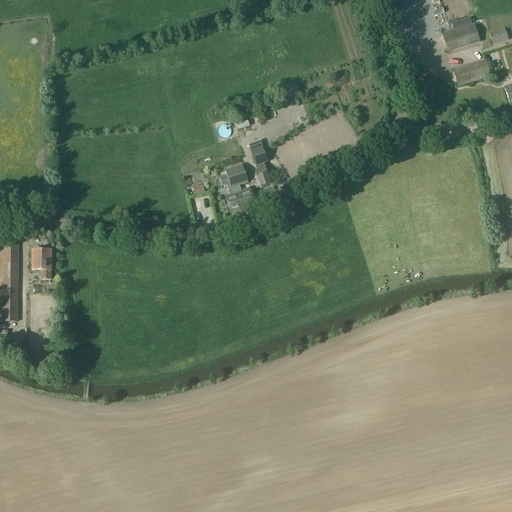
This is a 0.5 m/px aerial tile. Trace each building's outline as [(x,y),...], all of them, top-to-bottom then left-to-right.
[(419,12),(413,13),(414,15),(408,17),(411,29),(423,26),(419,12)] [(438,15),(428,17),(429,27),(439,26),(438,15)] [(404,31),(410,30),(408,18),(402,19),(404,31)] [(453,30),(472,24),(470,18),(451,24),(453,30)] [(441,34),(447,53),(480,43),(474,24),(441,34)] [(488,34),(492,46),(508,40),(504,28),(488,34)] [(491,76),(485,59),(452,69),(458,87),(491,76)] [(297,83),(276,89),(279,99),(300,93),(297,83)] [(255,170),(257,177),(260,187),(271,184),(263,163),(269,162),(268,158),(266,158),(262,146),(250,151),(257,169),(255,170)] [(254,207),(250,193),(251,192),(250,188),(241,191),(239,185),(248,182),(242,165),(225,171),(226,175),(219,178),(222,187),(226,185),(229,195),(225,196),(231,215),(254,207)] [(193,188),(195,195),(204,193),(203,185),(193,188)] [(50,271),(50,251),(32,251),(32,271),(40,271),(40,280),(50,281),(50,271)] [(0,256),(0,321),(17,322),(17,256),(0,256)]
